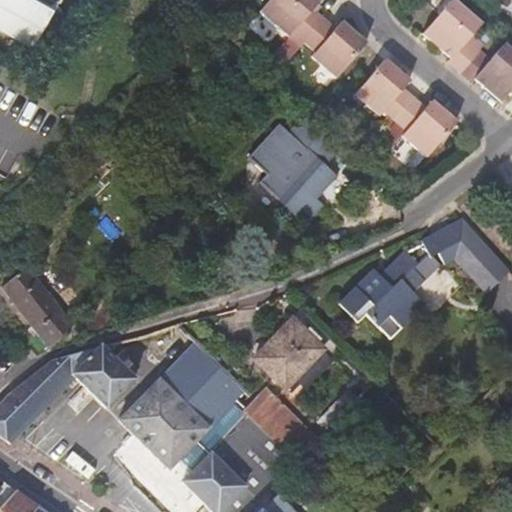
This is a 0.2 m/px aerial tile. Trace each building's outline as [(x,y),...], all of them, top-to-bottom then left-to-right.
[(42,4),(35,0),(0,0),(0,34),(23,48),(47,6),(42,4)] [(316,2),(313,0),(267,0),(257,12),(297,47),(321,19),(316,15),(310,9),(316,2)] [(458,72),(478,49),(466,39),(480,23),(453,0),(452,0),(423,35),(442,51),(449,57),(445,61),(458,72)] [(55,13),(46,30),(53,34),(62,18),(55,13)] [(363,44),(339,22),(333,29),(327,24),(321,19),(297,47),(333,78),(363,44)] [(489,59),(478,49),(458,72),(471,82),(474,79),(481,85),(500,101),(511,87),(511,50),(503,43),(489,59)] [(407,81),(382,60),(352,95),(388,126),(412,98),(406,93),(401,89),(407,81)] [(453,123),(429,102),(424,108),(419,104),(412,98),(388,126),(424,157),(453,123)] [(298,145),(277,166),(274,163),(259,180),(297,214),(299,212),(306,218),(320,203),(313,198),(333,176),(318,162),(337,143),(299,109),(281,129),(298,145)] [(357,319),(366,312),(391,335),(426,300),(415,288),(426,276),(415,265),(419,259),(434,252),(439,263),(452,257),(484,292),(507,270),(458,217),(426,234),(426,239),(407,249),(405,248),(381,273),(374,267),(339,301),(357,319)] [(73,321),(29,264),(3,283),(49,347),(73,321)] [(66,288),(67,288),(72,284),(57,265),(53,269),(66,288)] [(60,292),(79,315),(84,309),(67,288),(66,288),(60,292)] [(253,357),(283,387),(322,347),(292,319),(253,357)] [(0,357),(5,362),(15,354),(0,336),(0,357)] [(156,377),(116,418),(167,468),(228,404),(236,395),(244,386),(196,338),(158,378),(156,377)] [(131,375),(101,344),(54,360),(8,392),(0,401),(0,435),(10,443),(74,376),(102,404),(131,375)] [(241,417),(180,481),(212,511),(216,511),(218,511),(236,511),(289,453),(294,458),(317,434),(268,386),(256,399),(249,407),(247,408),(248,411),(241,417)] [(228,404),(241,417),(248,411),(247,408),(249,407),(236,395),(228,404)] [(0,506),(15,490),(0,478),(0,506)] [(15,490),(0,506),(0,511),(44,511),(35,505),(24,497),(15,490)] [(363,511),(372,505),(367,499),(353,511),(363,511)]
